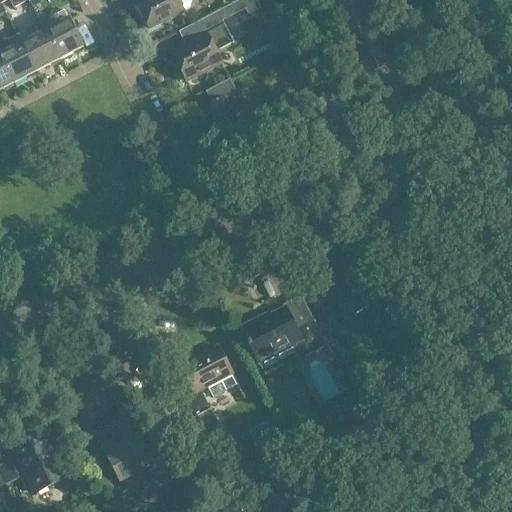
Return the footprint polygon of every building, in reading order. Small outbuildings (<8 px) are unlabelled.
[(7,0),(12,9),(28,0),(27,0),(7,0)] [(144,0),(136,4),(149,29),(182,13),(176,0),(144,0)] [(240,0),(247,14),(258,9),(253,0),(240,0)] [(45,31),(60,59),(83,47),(64,10),(53,16),(57,24),(45,31)] [(215,52),(232,43),(217,12),(196,23),(202,36),(170,52),(186,83),(221,65),(215,52)] [(21,43),(36,71),(60,59),(45,31),(40,22),(30,28),(34,36),(21,43)] [(0,53),(0,57),(13,83),(36,71),(21,43),(17,34),(6,40),(11,48),(0,53)] [(0,90),(13,83),(0,57),(0,90)] [(205,92),(212,105),(200,111),(221,152),(245,140),(224,99),(236,93),(229,80),(205,92)] [(328,283),(346,319),(379,302),(355,255),(334,266),(340,277),(328,283)] [(311,318),(294,327),(285,310),(259,323),(257,320),(240,329),(259,365),(294,346),(301,359),(326,346),(311,318)] [(179,367),(188,384),(178,390),(203,440),(221,431),(200,391),(207,387),(212,398),(236,385),(217,347),(179,367)] [(188,429),(167,389),(142,402),(162,442),(188,429)] [(344,394),(322,406),(333,427),(355,416),(344,394)] [(230,426),(252,429),(256,406),(241,403),(239,415),(232,414),(230,426)] [(148,467),(124,421),(95,435),(119,482),(148,467)] [(286,448),(275,427),(256,437),(267,457),(286,448)] [(0,459),(0,477),(4,486),(26,475),(36,494),(65,479),(41,433),(12,448),(14,452),(0,459)]
